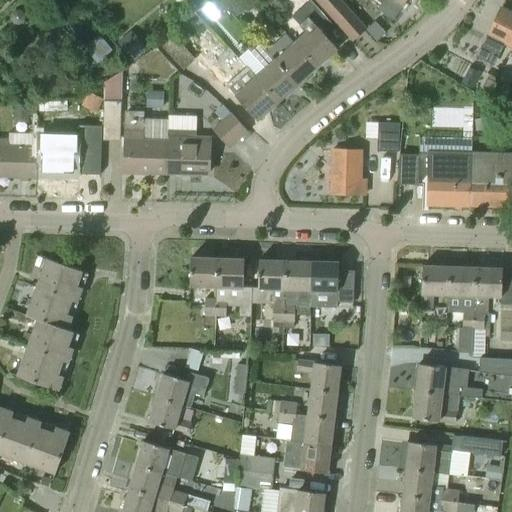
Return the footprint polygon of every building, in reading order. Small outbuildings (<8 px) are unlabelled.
[(226,8),(218,0),(214,0),(203,9),(212,20),(226,8)] [(244,0),(222,0),(236,17),(249,5),(244,0)] [(317,68),(337,50),(323,34),(332,25),(310,0),(291,17),(306,33),(295,43),(317,68)] [(315,0),(329,15),(339,5),(342,2),(339,0),(315,0)] [(384,0),(378,8),(392,18),(406,0),(384,0)] [(342,2),(339,5),(329,15),(353,42),(365,31),(361,27),(363,25),(342,2)] [(511,46),(511,14),(501,9),(478,57),(493,64),(503,43),(511,46)] [(83,16),(72,26),(82,37),(93,28),(83,16)] [(378,42),(388,33),(377,21),(367,30),(378,42)] [(147,50),(130,31),(116,43),(133,62),(147,50)] [(195,59),(171,33),(160,44),(183,70),(195,59)] [(317,68),(295,43),(286,34),(267,52),(298,85),(317,68)] [(113,52),(99,35),(84,48),(98,65),(113,52)] [(298,85),(267,52),(258,41),(248,50),(265,69),(256,77),(278,103),(298,85)] [(510,84),(511,80),(511,58),(510,57),(499,79),(510,84)] [(258,121),(278,103),(256,77),(256,78),(247,67),(226,85),(258,121)] [(120,141),(121,101),(122,71),(104,82),(103,126),(103,141),(120,141)] [(39,76),(39,90),(56,90),(56,76),(39,76)] [(162,108),(162,91),(146,90),(146,108),(162,108)] [(96,112),(103,99),(88,91),(81,104),(96,112)] [(36,115),(37,105),(28,105),(15,104),(15,122),(28,122),(28,115),(36,115)] [(224,124),(232,116),(222,105),(214,113),(224,124)] [(168,138),(168,128),(168,121),(144,120),(144,112),(126,111),(124,172),(167,173),(168,140),(168,138)] [(228,147),(246,131),(232,116),(224,124),(215,132),(228,147)] [(489,119),(476,120),(476,131),(490,130),(489,119)] [(78,178),(78,170),(101,171),(102,141),(103,141),(103,126),(79,125),(80,138),(37,136),(36,177),(78,178)] [(399,152),(399,125),(378,125),(377,151),(399,152)] [(168,138),(168,140),(167,173),(209,174),(210,140),(196,139),(196,128),(168,128),(168,138)] [(0,175),(36,177),(37,136),(9,136),(9,142),(0,141),(0,175)] [(360,181),(361,151),(332,151),(331,194),(365,195),(366,181),(360,181)] [(418,185),(419,154),(399,153),(396,185),(418,185)] [(470,206),(472,155),(429,154),(428,205),(470,206)] [(511,207),(511,203),(511,156),(472,155),(470,206),(511,207)] [(216,287),(217,259),(191,258),(190,287),(216,287)] [(67,330),(87,273),(47,259),(26,316),(37,320),(67,330)] [(251,317),(251,303),(252,288),(243,287),(244,260),(217,259),(216,287),(216,299),(216,317),(226,317),(226,306),(239,307),(239,317),(251,317)] [(284,322),(286,261),(259,260),(258,288),(252,288),(251,303),(270,304),(270,306),(273,306),(273,322),(284,322)] [(309,307),(310,291),(311,291),(312,262),(286,261),(284,322),(294,323),(295,307),(309,307)] [(337,308),(337,301),(353,302),(354,270),(338,269),(339,263),(312,262),(311,291),(310,291),(309,307),(322,307),(337,308)] [(448,296),(449,267),(422,266),(421,311),(432,311),(432,295),(448,296)] [(472,354),(475,268),(449,267),(448,296),(449,296),(448,313),(463,313),(462,328),(458,328),(457,353),(472,354)] [(501,297),(502,269),(475,268),(472,354),(472,358),(479,358),(484,358),(485,337),(489,337),(490,313),(488,313),(488,297),(501,297)] [(216,317),(216,299),(205,299),(205,325),(216,325),(216,317)] [(58,391),(79,334),(67,330),(37,320),(17,376),(58,391)] [(265,337),(254,337),(253,347),(265,347),(265,337)] [(202,352),(191,349),(185,366),(196,370),(202,352)] [(511,375),(511,358),(484,358),(479,358),(478,372),(511,375)] [(341,366),(298,361),(296,371),(313,374),(311,389),(337,393),(341,366)] [(248,365),(236,364),(233,395),(244,396),(248,365)] [(481,398),(482,389),(466,387),(468,370),(419,364),(416,391),(442,394),(459,396),(481,398)] [(188,381),(163,374),(156,398),(181,406),(190,408),(194,394),(203,397),(209,379),(190,373),(188,381)] [(334,420),(337,393),(311,389),(307,416),(334,420)] [(457,413),(459,396),(442,394),(416,391),(412,418),(455,423),(456,413),(457,413)] [(189,434),(192,423),(178,418),(181,406),(156,398),(149,422),(189,434)] [(297,404),(280,402),(279,411),(296,414),(297,404)] [(0,454),(55,474),(70,433),(0,407),(0,454)] [(295,415),(296,414),(279,411),(278,423),(292,425),(290,440),(304,443),(331,446),(334,420),(307,416),(295,415)] [(459,450),(500,456),(502,442),(461,437),(459,450)] [(327,473),(331,446),(304,443),(290,440),(288,440),(284,468),(327,473)] [(178,478),(185,454),(143,441),(136,465),(176,477),(178,478)] [(449,475),(452,447),(409,442),(406,469),(433,472),(432,473),(449,475)] [(273,477),(275,459),(244,455),(242,470),(238,470),(238,472),(273,477)] [(226,456),(220,476),(230,479),(237,460),(226,456)] [(501,466),(486,464),(485,478),(499,480),(501,466)] [(173,487),(176,477),(136,465),(129,489),(192,508),(201,510),(207,511),(210,502),(188,495),(188,494),(174,489),(174,487),(173,487)] [(476,494),(447,489),(449,475),(432,473),(433,472),(406,469),(403,496),(474,505),(482,506),(483,495),(476,494)] [(271,492),(273,477),(238,472),(236,488),(271,492)] [(41,484),(50,487),(53,479),(45,476),(41,484)] [(322,511),(325,493),(280,488),(276,511),(322,511)] [(190,511),(192,508),(129,489),(121,511),(167,511),(168,511),(190,511)] [(448,511),(473,511),(474,505),(403,496),(400,511),(427,511),(428,511),(435,511),(440,511),(441,511),(448,511)]
